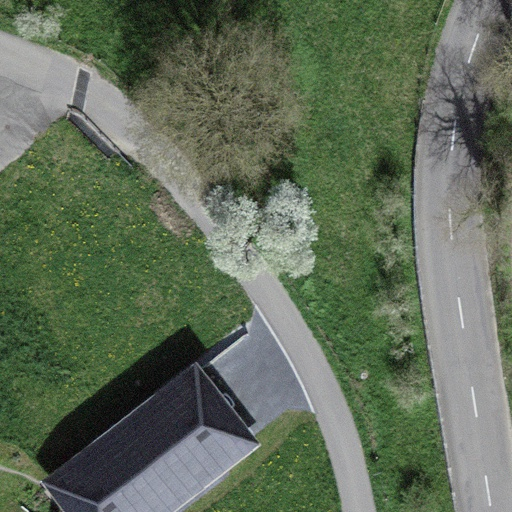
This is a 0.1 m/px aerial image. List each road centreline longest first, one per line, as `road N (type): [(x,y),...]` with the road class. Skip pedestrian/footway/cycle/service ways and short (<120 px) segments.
road 1 (residential): [(359,511),(324,393),(220,228),(115,115),(0,49)]
road 2 (tertiary): [(491,511),(448,207),(457,109),(492,0)]
